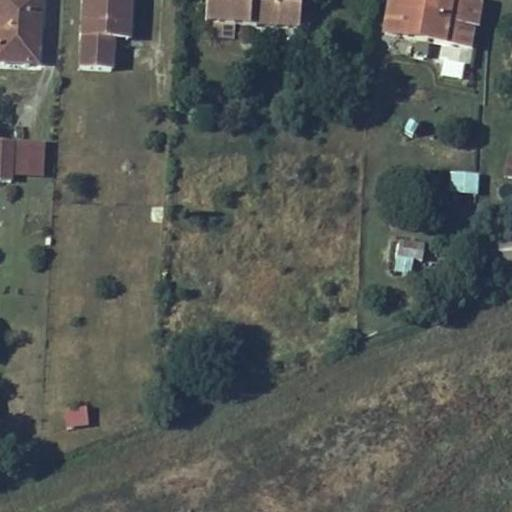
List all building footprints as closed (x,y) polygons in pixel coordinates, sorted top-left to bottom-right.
[(38,0),(0,0),(0,58),(36,60),(38,0)] [(127,37),(128,0),(88,0),(84,68),(111,69),(114,37),(127,37)] [(211,22),(238,23),(299,26),(300,0),(205,0),(206,22),(211,22)] [(466,45),(469,19),(455,17),(458,1),(447,0),(388,0),(384,34),(466,45)] [(455,17),(469,19),(473,19),(475,4),(458,1),(455,17)] [(236,37),(238,23),(211,22),(211,35),(236,37)] [(0,177),(12,178),(12,173),(44,174),(46,139),(0,136),(0,177)] [(479,174),(449,173),(448,191),(478,192),(479,174)] [(410,267),(413,251),(414,240),(390,237),(388,252),(401,254),(400,266),(410,267)] [(511,240),(478,243),(479,263),(511,260),(511,240)] [(429,253),(413,251),(410,267),(427,269),(429,253)] [(61,410),(66,430),(88,424),(83,404),(61,410)]
